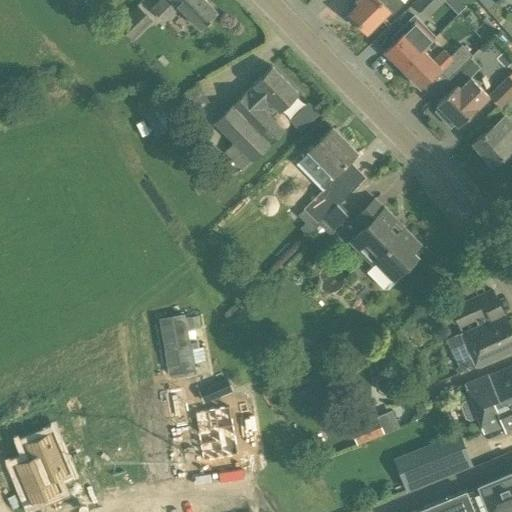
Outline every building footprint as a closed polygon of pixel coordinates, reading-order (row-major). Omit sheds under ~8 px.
[(216,12),(204,0),(159,0),(151,8),(163,20),(178,6),(200,28),(216,12)] [(354,0),(357,3),(347,14),(365,33),(388,11),(391,14),(404,1),(402,0),(354,0)] [(427,17),(443,0),(415,0),(413,2),(427,17)] [(478,0),(487,9),(494,3),(491,0),(478,0)] [(503,28),(510,21),(494,3),(487,9),(503,28)] [(131,40),(152,20),(137,5),(116,24),(131,40)] [(394,41),(384,51),(391,58),(400,67),(402,69),(422,49),(432,38),(434,37),(413,16),(412,17),(397,32),(391,38),(394,41)] [(511,23),(510,21),(503,28),(511,37),(511,23)] [(422,49),(402,69),(419,87),(436,71),(445,81),(472,56),(461,45),(449,56),(443,49),(433,60),(422,49)] [(297,92),(271,66),(252,85),(251,84),(212,122),(232,143),(224,151),(241,169),(250,160),(250,161),(284,129),(271,116),(277,110),(277,111),(297,92)] [(511,72),(508,76),(508,75),(487,94),(488,95),(499,107),(511,94),(511,72)] [(438,106),(434,110),(450,127),(454,123),(457,126),(477,106),(488,95),(487,94),(470,76),(459,87),(456,84),(436,103),(438,106)] [(183,117),(208,103),(198,84),(180,94),(181,95),(173,100),(183,117)] [(321,110),(309,98),(291,117),(302,128),(321,110)] [(511,147),(511,125),(504,117),(493,126),(492,125),(472,142),(491,165),(511,147)] [(332,174),(355,152),(331,127),(300,158),(314,173),(323,165),(332,174)] [(338,204),(339,203),(324,188),(303,208),(316,220),(335,201),(338,204)] [(350,213),(339,203),(338,204),(335,201),(316,220),(319,224),(313,230),(318,236),(325,229),(329,234),(350,213)] [(316,220),(303,208),(297,215),(313,230),(319,224),(316,220)] [(382,288),(388,288),(398,278),(395,275),(415,256),(410,252),(418,244),(384,209),(350,241),(373,265),(367,271),(382,288)] [(182,252),(198,241),(188,228),(172,240),(182,252)] [(461,371),(474,365),(511,348),(511,336),(491,290),(451,309),(458,326),(474,318),(476,322),(485,317),(487,321),(460,334),(462,340),(449,346),(461,371)] [(511,429),(511,364),(488,375),(487,374),(464,384),(469,397),(462,400),(460,405),(465,417),(469,419),(477,416),(483,433),(503,425),(505,432),(511,429)] [(395,381),(393,378),(386,381),(386,383),(378,387),(379,390),(383,393),(398,389),(395,381)] [(169,426),(187,423),(181,387),(163,390),(169,426)] [(49,410),(53,421),(56,428),(71,422),(64,404),(49,410)] [(226,405),(191,411),(200,460),(235,454),(234,445),(238,444),(236,431),(231,431),(226,405)] [(49,410),(47,406),(33,413),(39,427),(53,421),(49,410)] [(357,444),(399,427),(392,409),(350,427),(357,444)] [(126,472),(126,467),(154,462),(152,452),(166,450),(160,415),(143,418),(145,425),(119,430),(117,417),(116,417),(126,472)] [(93,425),(75,428),(82,469),(95,466),(96,473),(124,468),(125,472),(126,472),(116,417),(115,417),(118,430),(94,434),(93,425)] [(26,447),(32,461),(22,465),(38,503),(60,493),(54,481),(68,475),(51,436),(26,447)] [(455,443),(398,465),(407,488),(463,466),(455,443)] [(509,511),(511,511),(511,471),(466,491),(465,489),(409,511),(509,511)]
